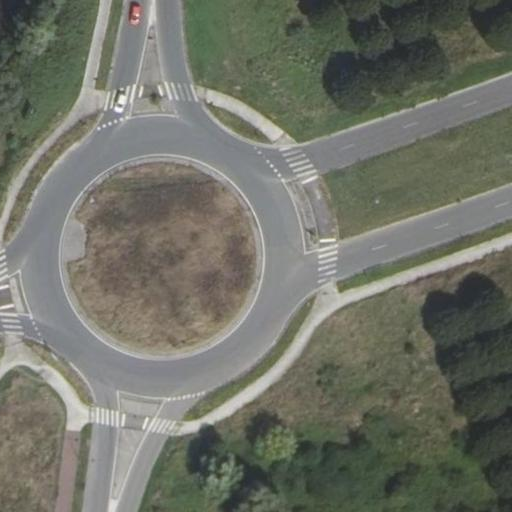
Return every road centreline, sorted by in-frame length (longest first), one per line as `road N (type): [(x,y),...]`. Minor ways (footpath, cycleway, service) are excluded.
road 1 (secondary): [(60,326),(80,348),(132,375),(196,373),(251,340),(282,283)]
road 2 (secondary): [(511,88),(300,162),(248,166)]
road 3 (secondary): [(282,283),(330,259),(511,199)]
road 4 (secondary): [(205,138),(172,55),(164,0)]
road 5 (secondary): [(141,0),(112,141)]
road 6 (secondary): [(112,141),(60,183),(37,246)]
road 7 (secondary): [(282,283),(285,241),(273,200),(248,166)]
